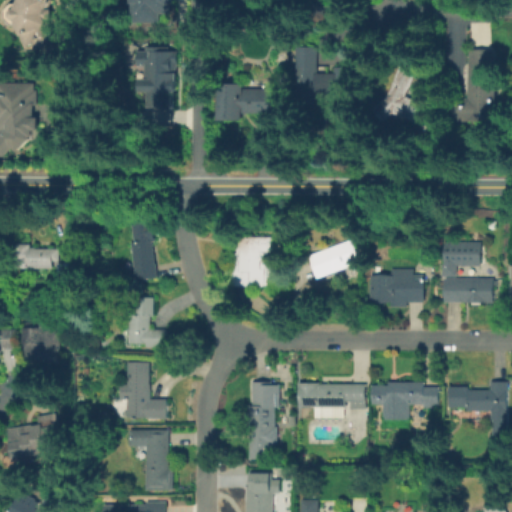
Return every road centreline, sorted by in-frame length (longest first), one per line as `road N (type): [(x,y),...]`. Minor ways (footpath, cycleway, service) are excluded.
road 1 (secondary): [(511,184),(179,183)]
road 2 (residential): [(511,9),(210,8)]
road 3 (residential): [(511,339),(239,337)]
road 4 (residential): [(239,337),(206,408),(205,511)]
road 5 (secondary): [(179,183),(0,182)]
road 6 (residential): [(179,183),(186,260),(211,312),(239,337)]
